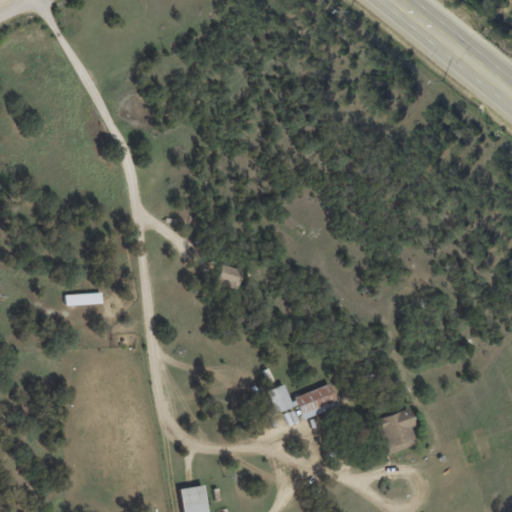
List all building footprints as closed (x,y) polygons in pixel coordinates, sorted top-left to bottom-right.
[(214,282),(235,288),(241,270),(219,264),(214,282)] [(63,294),(64,305),(99,304),(99,293),(63,294)] [(298,419),(336,406),(328,383),(290,397),(298,419)] [(290,407),(281,384),(263,391),(272,413),(290,407)] [(373,419),(384,454),(415,445),(409,426),(412,426),(406,408),(373,419)] [(176,489),(180,511),(205,511),(200,485),(176,489)]
